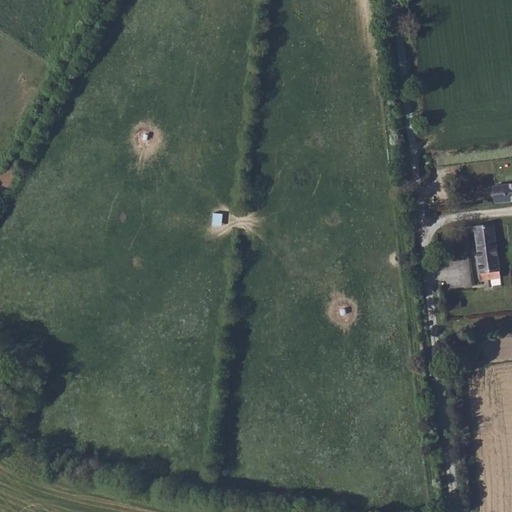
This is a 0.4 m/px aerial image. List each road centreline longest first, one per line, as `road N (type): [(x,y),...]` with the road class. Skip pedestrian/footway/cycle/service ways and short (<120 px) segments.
road 1 (residential): [(423,226),(456,511)]
road 2 (track): [(396,0),(423,226)]
